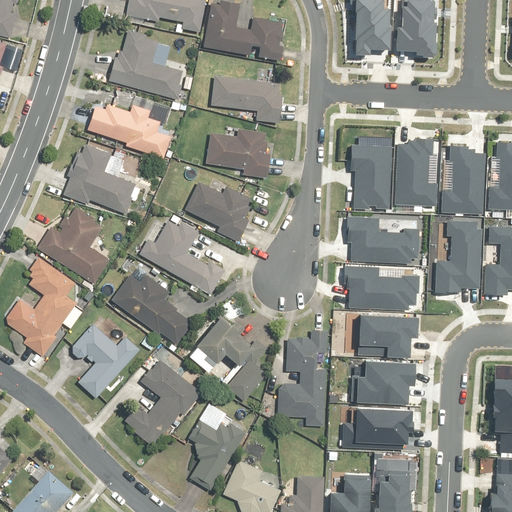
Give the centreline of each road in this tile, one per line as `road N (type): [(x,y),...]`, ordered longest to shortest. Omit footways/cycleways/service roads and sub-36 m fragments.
road 1 (residential): [(511,337),(476,336),(459,352),(448,511)]
road 2 (residential): [(0,205),(26,150),(70,0)]
road 3 (residential): [(0,372),(43,401),(157,511)]
road 4 (residential): [(320,92),(286,281)]
road 5 (residential): [(320,92),(474,101)]
